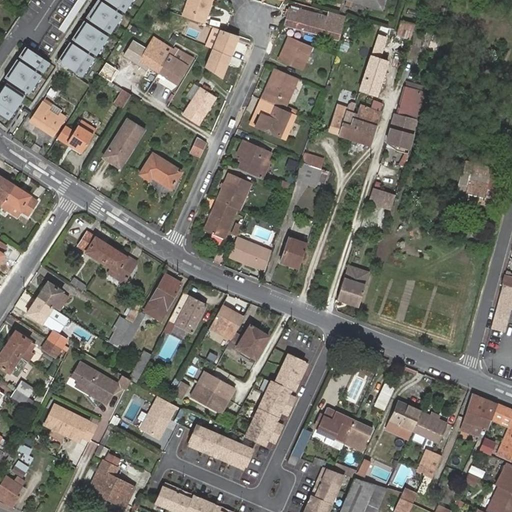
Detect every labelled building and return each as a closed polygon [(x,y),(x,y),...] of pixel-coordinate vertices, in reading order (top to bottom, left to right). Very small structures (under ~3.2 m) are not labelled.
[(98,0),(86,18),(110,34),(112,31),(121,18),(123,16),(98,0)] [(105,0),(124,13),(126,10),(132,0),(105,0)] [(137,0),(132,0),(126,10),(129,12),(137,0)] [(188,0),(183,16),(207,24),(212,10),(210,9),(212,0),(188,0)] [(385,0),(347,0),(346,7),(352,9),(353,2),(382,11),(385,0)] [(339,41),(346,17),(296,3),(294,9),(291,9),(286,25),(339,41)] [(124,20),(121,18),(112,31),(115,33),(124,20)] [(84,21),(72,40),(96,56),(98,53),(107,40),(108,37),(84,21)] [(395,36),(410,41),(411,38),(415,25),(401,21),(395,36)] [(221,29),(213,49),(230,56),(239,35),(221,29)] [(312,47),(290,36),(279,60),(302,70),(312,47)] [(139,62),(159,75),(166,64),(163,62),(168,54),(170,56),(173,51),(154,39),(139,62)] [(109,42),(107,40),(98,53),(101,55),(109,42)] [(70,42),(58,61),(82,77),(84,74),(93,61),(94,58),(70,42)] [(26,47),(19,57),(43,73),(45,70),(49,64),(50,63),(26,47)] [(159,75),(177,86),(191,62),(188,60),(189,57),(176,49),(175,52),(173,51),(170,56),(168,54),(163,62),(166,64),(159,75)] [(230,56),(213,49),(206,67),(222,78),(230,56)] [(372,57),(387,63),(389,56),(374,51),(372,57)] [(372,57),(361,90),(378,96),(389,63),(387,63),(372,57)] [(17,60),(5,78),(29,94),(31,91),(39,78),(41,76),(17,60)] [(95,63),(93,61),(84,74),(87,76),(95,63)] [(298,78),(276,68),(262,100),(284,110),(288,101),(298,78)] [(342,84),(358,89),(361,81),(353,78),(355,73),(347,70),(342,84)] [(42,80),(39,78),(31,91),(34,93),(42,80)] [(25,96),(7,84),(0,93),(0,113),(7,118),(9,120),(25,96)] [(121,95),(123,91),(113,84),(110,89),(121,95)] [(199,87),(182,116),(198,125),(215,97),(199,87)] [(406,88),(398,116),(417,122),(425,93),(406,88)] [(115,104),(123,110),(132,96),(123,91),(121,95),(115,104)] [(262,100),(261,99),(256,112),(261,114),(256,126),(263,129),(265,128),(271,130),(270,132),(285,139),(296,115),(284,110),(262,100)] [(344,127),(341,136),(371,146),(384,105),(375,102),(372,111),(363,107),(360,117),(355,131),(344,127)] [(52,136),(64,118),(60,115),(62,113),(53,107),(51,109),(42,103),(30,121),(39,126),(38,127),(52,136)] [(330,133),(341,136),(344,127),(355,131),(360,117),(348,113),(349,111),(338,107),(330,133)] [(261,114),(256,112),(251,123),(256,126),(261,114)] [(397,152),(408,155),(417,122),(398,116),(396,116),(388,143),(399,146),(397,152)] [(126,120),(102,158),(112,165),(118,156),(124,160),(143,131),(126,120)] [(65,127),(58,138),(74,149),(75,148),(82,153),(97,132),(81,122),(74,133),(65,127)] [(206,142),(197,137),(190,151),(200,156),(206,142)] [(243,157),(238,168),(259,178),(272,152),(244,139),(237,154),(243,157)] [(399,146),(388,143),(387,146),(397,152),(399,146)] [(152,177),(171,189),(181,172),(153,154),(140,175),(149,181),(152,177)] [(305,155),(302,163),(319,171),(322,161),(305,155)] [(118,156),(112,165),(119,169),(124,160),(118,156)] [(301,163),(291,160),(287,171),(297,175),(301,163)] [(319,171),(302,163),(296,180),(316,187),(318,182),(322,172),(319,171)] [(485,171),(491,173),(492,170),(467,164),(464,172),(484,177),(485,171)] [(483,206),(490,180),(491,173),(485,171),(484,177),(464,172),(454,210),(470,214),(472,204),(483,206)] [(228,172),(217,200),(236,209),(238,210),(250,182),(228,172)] [(324,185),(329,174),(322,172),(318,182),(324,185)] [(0,206),(1,207),(5,202),(14,187),(0,177),(0,206)] [(503,183),(490,180),(483,206),(497,210),(503,183)] [(281,188),(292,193),(294,188),(283,184),(281,188)] [(1,207),(16,218),(20,212),(28,216),(37,203),(29,198),(30,197),(14,187),(5,202),(1,207)] [(374,187),(369,201),(382,205),(386,191),(374,187)] [(397,194),(386,191),(382,205),(392,209),(397,194)] [(236,209),(217,200),(203,230),(223,239),(236,209)] [(273,246),(278,230),(257,223),(252,239),(273,246)] [(101,263),(111,249),(87,233),(79,246),(87,252),(86,253),(101,263)] [(237,237),(229,256),(265,272),(272,253),(237,237)] [(289,265),(299,268),(307,245),(297,242),(297,239),(289,237),(280,263),(289,266),(289,265)] [(135,264),(111,249),(101,263),(110,269),(107,274),(123,284),(135,264)] [(347,267),(344,274),(335,301),(359,308),(370,274),(347,267)] [(166,310),(181,283),(165,275),(150,301),(166,310)] [(511,276),(507,275),(491,329),(504,333),(511,305),(511,276)] [(48,283),(38,298),(52,307),(60,312),(69,298),(61,293),(62,291),(48,283)] [(184,295),(169,322),(191,334),(205,306),(184,295)] [(52,307),(38,298),(28,314),(42,323),(52,307)] [(135,302),(125,319),(132,324),(139,312),(142,306),(135,302)] [(243,318),(221,307),(209,329),(231,340),(234,334),(243,318)] [(146,315),(139,312),(132,324),(120,345),(127,349),(146,315)] [(119,344),(131,323),(120,317),(115,325),(118,327),(111,339),(119,344)] [(234,334),(231,340),(226,349),(239,357),(240,355),(242,352),(253,358),(255,359),(268,336),(250,326),(243,339),(234,334)] [(53,331),(47,340),(60,349),(66,340),(53,331)] [(6,348),(27,362),(32,355),(29,352),(34,346),(28,343),(29,341),(16,332),(6,348)] [(173,360),(183,338),(172,333),(162,355),(173,360)] [(60,349),(47,340),(42,349),(54,357),(60,349)] [(0,366),(17,377),(27,362),(6,348),(0,356),(0,366)] [(135,383),(150,355),(141,350),(126,378),(135,383)] [(242,352),(240,355),(251,361),(253,358),(242,352)] [(295,390),(307,365),(303,363),(304,362),(288,355),(276,382),(272,380),(246,435),(266,444),(268,439),(275,443),(282,426),(275,423),(281,412),(287,415),(295,398),(288,395),(292,388),(295,390)] [(78,388),(86,393),(88,391),(89,392),(91,395),(108,405),(119,385),(81,364),(74,378),(81,382),(78,388)] [(235,389),(204,372),(190,397),(221,414),(235,389)] [(15,389),(28,398),(34,388),(21,380),(15,389)] [(180,381),(177,388),(186,393),(189,386),(180,381)] [(392,393),(380,388),(377,395),(389,401),(392,393)] [(23,405),(28,398),(15,389),(10,397),(23,405)] [(169,402),(157,395),(139,428),(157,438),(175,405),(169,402)] [(389,401),(377,395),(375,400),(387,405),(389,401)] [(497,405),(472,395),(463,421),(460,430),(478,436),(481,427),(486,429),(490,420),(497,405)] [(412,431),(421,413),(399,402),(390,421),(412,431)] [(511,419),(511,411),(497,405),(490,420),(508,428),(496,454),(499,456),(501,452),(506,454),(504,458),(511,461),(511,419),(511,420),(511,419)] [(90,442),(97,427),(54,406),(44,425),(72,439),(74,435),(90,442)] [(344,444),(354,421),(328,409),(323,420),(319,418),(314,430),(317,431),(314,439),(341,452),(344,444)] [(431,417),(421,413),(412,431),(420,435),(439,444),(448,425),(438,421),(431,417)] [(372,429),(355,421),(354,421),(344,444),(361,452),(372,429)] [(412,431),(390,421),(387,429),(409,439),(410,436),(412,431)] [(252,450),(197,426),(189,445),(244,469),(252,450)] [(306,432),(302,430),(290,455),(298,458),(299,458),(308,438),(304,437),(306,432)] [(420,435),(412,431),(410,436),(418,439),(420,435)] [(484,439),(479,451),(488,455),(493,443),(484,439)] [(29,447),(21,460),(30,465),(33,459),(36,460),(40,454),(29,447)] [(433,478),(441,457),(426,451),(417,471),(433,478)] [(108,454),(104,464),(116,469),(120,460),(108,454)] [(298,458),(290,455),(287,462),(296,466),(298,458)] [(314,459),(312,463),(324,467),(332,470),(333,467),(314,459)] [(358,473),(356,473),(354,477),(363,481),(371,463),(364,460),(358,473)] [(18,461),(12,471),(23,478),(29,468),(18,461)] [(103,463),(95,479),(99,482),(93,493),(124,508),(131,495),(134,489),(113,479),(118,470),(116,469),(104,464),(103,463)] [(508,481),(511,473),(511,466),(507,464),(500,477),(507,480),(508,481)] [(332,470),(324,467),(304,511),(327,511),(344,475),(332,470)] [(500,477),(496,487),(501,490),(511,495),(511,473),(508,481),(507,480),(500,477)] [(0,500),(11,508),(19,497),(17,495),(22,487),(25,482),(17,477),(14,482),(6,477),(0,485),(0,500)] [(363,481),(354,477),(353,478),(338,511),(363,511),(375,485),(363,481)] [(99,482),(95,479),(89,491),(93,493),(99,482)] [(230,511),(165,483),(157,503),(177,511),(230,511)] [(373,511),(384,488),(375,485),(363,511),(373,511)] [(411,504),(416,493),(405,489),(402,495),(400,499),(411,504)] [(511,511),(511,495),(501,490),(490,511),(511,511)] [(397,511),(407,511),(411,504),(400,499),(394,510),(397,511)]
